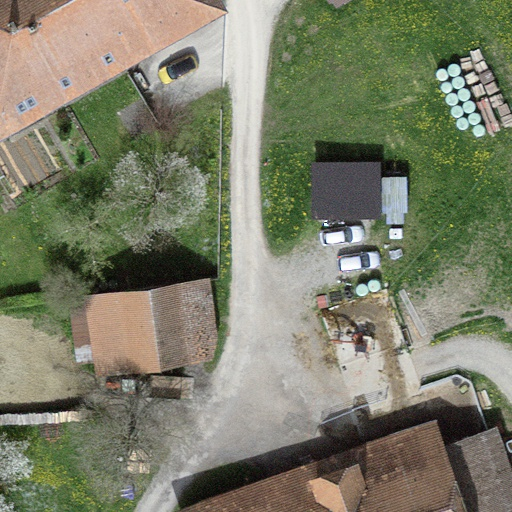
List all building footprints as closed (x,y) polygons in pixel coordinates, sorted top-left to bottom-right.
[(123,51),(197,9),(191,0),(62,0),(0,35),(0,106),(5,116),(36,99),(31,89),(118,42),(123,51)] [(0,0),(0,35),(62,0),(0,0)] [(379,158),(311,159),(312,214),(380,213),(379,158)] [(197,281),(87,297),(96,352),(205,334),(197,281)] [(511,511),(511,501),(487,430),(274,505),(271,495),(220,511),(511,511)]
